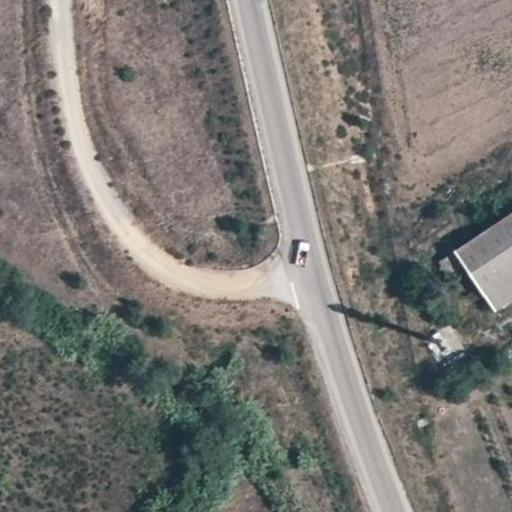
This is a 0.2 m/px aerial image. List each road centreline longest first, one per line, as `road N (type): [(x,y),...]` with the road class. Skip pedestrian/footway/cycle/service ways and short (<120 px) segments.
road 1 (unclassified): [(310,287),(182,282),(151,267),(115,221),(78,140),(57,57),(55,0)]
road 2 (tertiary): [(310,287),(247,0)]
road 3 (tertiary): [(389,511),(310,287)]
